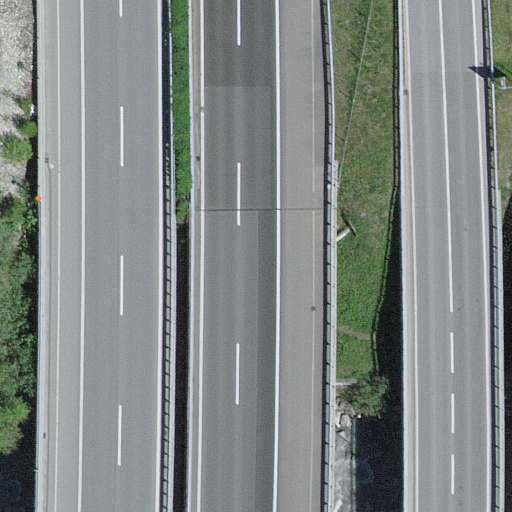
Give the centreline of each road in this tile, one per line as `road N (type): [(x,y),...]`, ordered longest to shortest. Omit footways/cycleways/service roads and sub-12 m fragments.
road 1 (motorway): [(122,0),(127,222),(116,511)]
road 2 (unclassified): [(446,511),(449,218),(440,0)]
road 3 (motorway): [(234,511),(239,0)]
